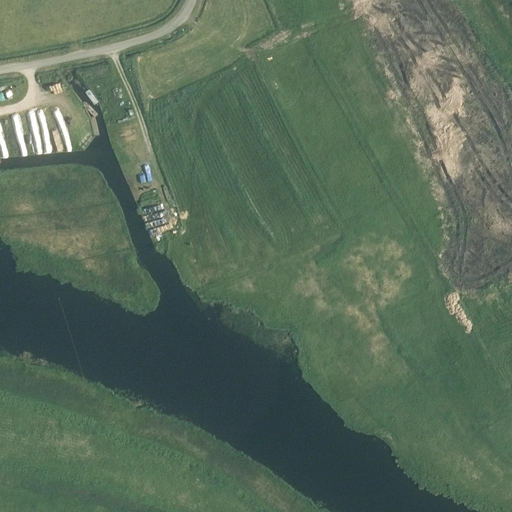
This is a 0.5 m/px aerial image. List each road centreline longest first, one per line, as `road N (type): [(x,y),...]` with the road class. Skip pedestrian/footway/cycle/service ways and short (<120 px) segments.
road 1 (unclassified): [(0,69),(141,40),(173,24),(191,0)]
road 2 (track): [(110,48),(167,197),(157,226)]
